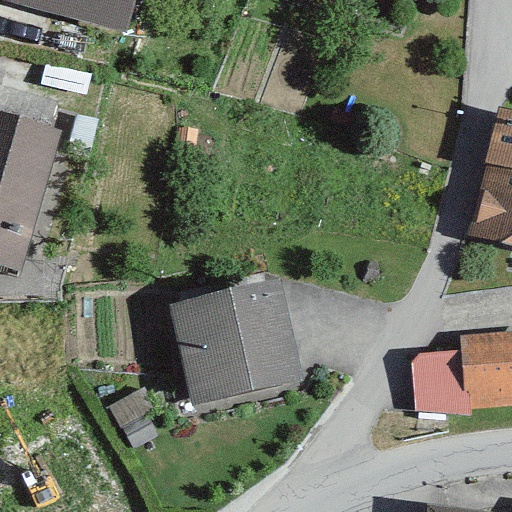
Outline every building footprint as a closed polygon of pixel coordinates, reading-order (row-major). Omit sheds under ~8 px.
[(5,0),(121,32),(129,0),(5,0)] [(0,87),(0,266),(24,273),(63,134),(53,131),(61,103),(0,86),(0,87)] [(511,113),(502,111),(474,237),(511,245),(511,113)] [(301,382),(274,281),(168,310),(196,411),(301,382)] [(511,414),(511,338),(446,343),(451,418),(511,414)] [(442,414),(439,364),(406,366),(409,416),(442,414)] [(112,511),(119,508),(60,408),(3,441),(0,436),(0,511),(112,511)]
